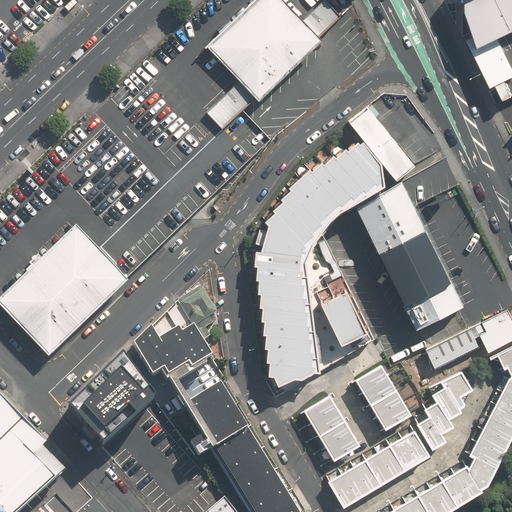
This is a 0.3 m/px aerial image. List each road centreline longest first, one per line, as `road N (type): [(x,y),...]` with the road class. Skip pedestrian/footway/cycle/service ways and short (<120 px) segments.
road 1 (residential): [(328,511),(248,379),(226,262),(213,239)]
road 2 (residential): [(416,57),(368,83),(287,147),(213,239)]
road 3 (residential): [(213,239),(40,397)]
road 4 (primary): [(0,133),(136,0)]
road 5 (residential): [(133,511),(40,397)]
